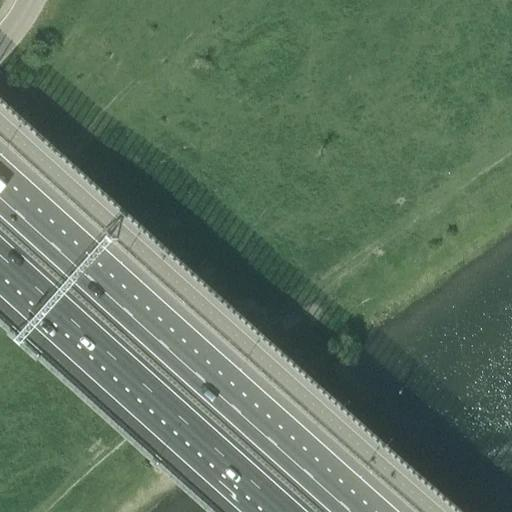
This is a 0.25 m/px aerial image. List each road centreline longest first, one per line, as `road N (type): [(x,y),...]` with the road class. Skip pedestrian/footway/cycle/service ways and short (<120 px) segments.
road 1 (track): [(511,147),(41,511)]
road 2 (motorway): [(362,511),(0,189)]
road 3 (motorway): [(0,248),(295,511)]
road 4 (track): [(0,212),(218,0)]
